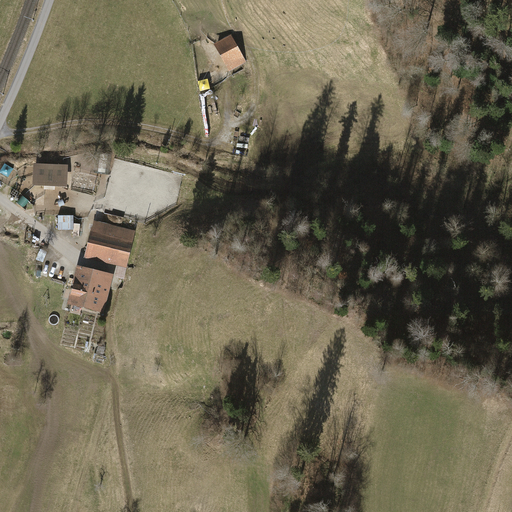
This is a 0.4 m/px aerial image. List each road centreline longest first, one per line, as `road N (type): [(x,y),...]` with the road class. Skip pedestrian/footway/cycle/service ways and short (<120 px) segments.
road 1 (track): [(0,127),(16,134),(101,122),(215,143),(225,138),(226,80)]
road 2 (track): [(109,268),(106,316),(131,511)]
road 3 (track): [(113,379),(72,511)]
